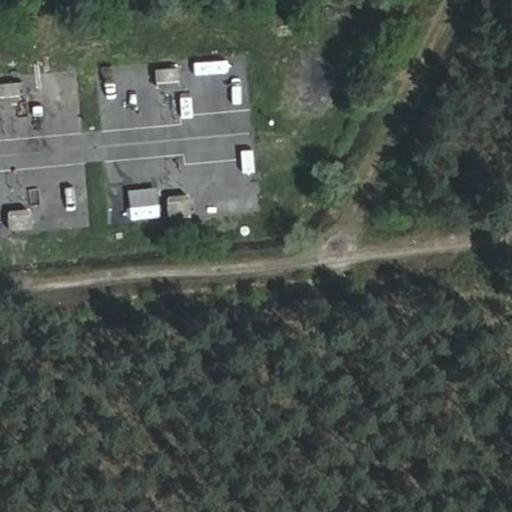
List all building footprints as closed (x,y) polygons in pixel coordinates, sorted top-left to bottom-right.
[(233,63),(237,94),(249,93),(246,61),(233,63)] [(180,79),(178,67),(155,69),(157,82),(179,80),(180,79)] [(100,79),(102,110),(133,108),(132,77),(100,79)] [(179,85),(179,80),(157,82),(157,86),(160,89),(177,87),(179,85)] [(21,94),(19,81),(0,83),(0,95),(19,94),(21,94)] [(20,99),(19,94),(0,95),(0,102),(1,103),(18,102),(20,99)] [(141,182),(112,181),(111,212),(140,213),(141,182)] [(168,204),(190,201),(189,196),(186,194),(170,196),(167,199),(168,204)] [(242,197),(206,201),(207,215),(244,210),(242,197)] [(42,231),(56,230),(54,198),(41,199),(42,231)] [(192,214),(191,201),(190,201),(168,204),(169,216),(192,214)] [(9,218),(31,216),(30,211),(27,209),(11,210),(8,213),(9,218)] [(33,228),(32,216),(31,216),(9,218),(9,231),(33,228)]
